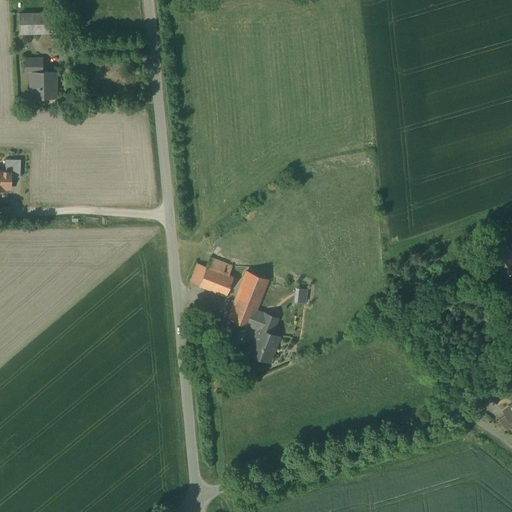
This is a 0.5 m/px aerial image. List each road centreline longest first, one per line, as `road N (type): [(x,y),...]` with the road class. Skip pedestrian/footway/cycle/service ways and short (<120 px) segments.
road 1 (unclassified): [(150,0),(198,503)]
road 2 (unclassified): [(460,409),(216,489),(198,503)]
